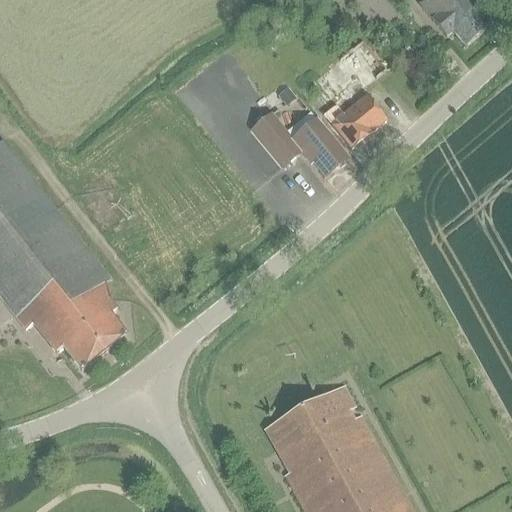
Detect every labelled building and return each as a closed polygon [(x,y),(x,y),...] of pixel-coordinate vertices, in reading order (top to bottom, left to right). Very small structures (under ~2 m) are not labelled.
[(467,51),(490,33),(482,23),(486,20),(469,0),(429,0),(419,9),(447,42),(454,36),(467,51)] [(361,95),(386,75),(361,44),(310,86),(333,115),(325,120),(347,147),(343,151),(348,158),(387,127),(361,95)] [(288,90),(278,98),(286,110),(297,101),(288,90)] [(310,116),(286,134),(293,144),(317,125),(310,116)] [(347,163),(317,125),(293,144),(286,134),(274,119),(254,134),(282,170),(302,154),(312,167),(316,164),(328,180),(347,163)] [(0,295),(20,321),(30,333),(36,328),(57,356),(64,350),(83,374),(131,336),(116,317),(121,313),(111,300),(108,290),(109,284),(112,281),(3,144),(0,146),(0,295)] [(301,511),(410,511),(344,390),(264,433),(288,477),(284,479),(301,511)]
